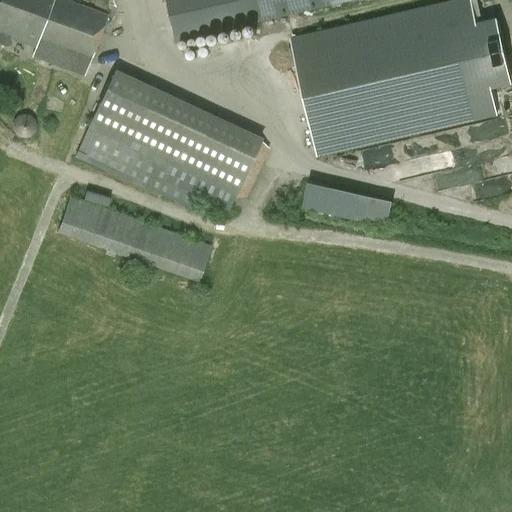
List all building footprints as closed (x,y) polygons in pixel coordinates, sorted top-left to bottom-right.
[(86,70),(107,18),(56,0),(0,0),(0,1),(0,45),(7,48),(9,42),(86,70)] [(166,0),(176,44),(365,0),(166,0)] [(470,0),(461,0),(293,39),(320,157),(497,117),(490,86),(510,81),(497,24),(477,29),(470,0)] [(262,140),(115,71),(73,156),(192,208),(197,198),(227,213),(262,140)] [(306,207),(393,225),(399,198),(311,180),(306,207)] [(59,237),(205,277),(215,243),(132,220),(137,202),(89,188),(86,199),(71,195),(59,237)]
